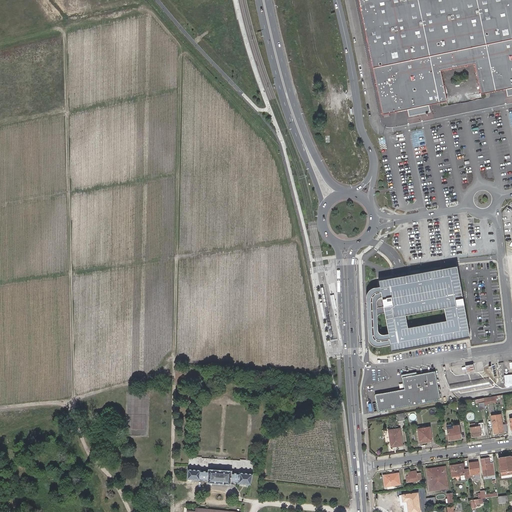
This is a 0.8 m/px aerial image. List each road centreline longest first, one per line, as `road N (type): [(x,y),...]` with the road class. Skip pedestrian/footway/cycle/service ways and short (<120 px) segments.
road 1 (track): [(64,32),(147,10),(274,158),(324,367),(173,360)]
road 2 (track): [(130,511),(104,467),(86,455),(73,399),(64,32),(0,42)]
road 3 (track): [(0,406),(173,375),(180,49)]
road 4 (track): [(0,283),(291,240)]
road 5 (primary): [(327,233),(340,256),(359,511)]
road 6 (track): [(274,158),(0,204)]
road 7 (primary): [(259,0),(322,218)]
road 8 (primary): [(361,466),(350,272),(360,242)]
road 9 (primary): [(347,192),(327,178),(309,145),(268,0)]
road 10 (track): [(208,81),(0,125)]
road 11 (secondary): [(338,0),(372,175)]
road 12 (residential): [(361,466),(511,442)]
road 13 (track): [(173,375),(169,511)]
